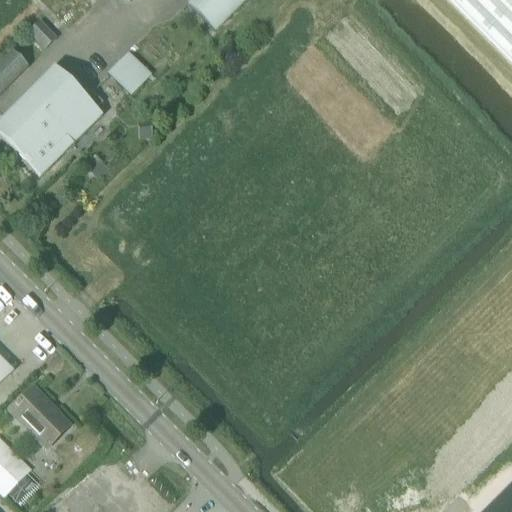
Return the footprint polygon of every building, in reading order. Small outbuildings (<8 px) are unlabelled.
[(193,0),(188,6),(214,32),(214,33),(246,0),(193,0)] [(511,0),(448,0),(511,64),(511,0)] [(56,40),(40,23),(27,36),(44,52),(56,40)] [(151,76),(128,55),(107,77),(130,98),(151,76)] [(10,56),(0,66),(0,95),(25,70),(10,56)] [(0,144),(37,181),(53,165),(99,118),(71,91),(72,90),(53,71),(6,118),(8,120),(0,127),(0,144)] [(84,170),(97,183),(108,173),(95,160),(84,170)] [(0,384),(9,376),(0,365),(0,384)] [(68,429),(31,392),(9,415),(46,452),(68,429)] [(0,498),(4,502),(30,476),(0,445),(0,498)] [(511,511),(511,486),(485,511),(511,511)]
